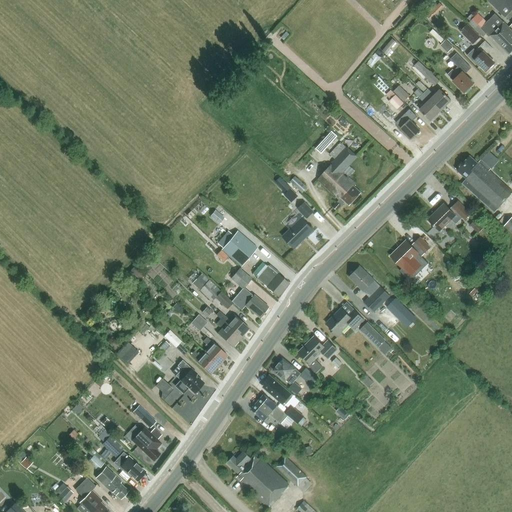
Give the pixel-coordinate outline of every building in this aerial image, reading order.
[(511,0),(486,0),(505,18),(506,17),(511,22),(511,0)] [(442,7),(438,3),(434,7),(437,11),(442,7)] [(511,30),(504,22),(495,14),(486,23),(476,13),(474,15),(472,13),(468,17),(471,20),(469,22),(483,36),(487,32),(490,36),(494,40),(510,54),(511,51),(511,30)] [(460,31),(473,44),(480,37),(467,24),(460,31)] [(386,54),(396,42),(392,39),(382,51),(386,54)] [(453,47),(446,39),(440,46),(447,53),(453,47)] [(486,71),(494,63),(486,54),(492,48),(485,41),(475,50),(474,49),(467,55),(479,67),(481,65),(486,71)] [(453,81),(464,92),(473,83),(465,74),(471,68),(457,53),(451,59),(458,67),(454,71),(452,69),(447,74),(453,81)] [(427,69),(422,75),(434,86),(439,81),(427,69)] [(394,91),(404,101),(410,95),(399,85),(394,91)] [(430,120),(441,110),(424,93),(419,88),(414,92),(426,104),(420,110),(430,120)] [(441,90),(435,95),(428,88),(424,93),(441,110),(451,100),(441,90)] [(391,99),(400,107),(404,103),(396,95),(391,99)] [(391,114),(387,110),(389,108),(385,104),(373,115),(377,120),(383,114),(386,118),(391,114)] [(409,109),(396,122),(411,139),(420,130),(411,122),(416,116),(409,109)] [(328,146),(322,140),(316,147),(322,153),(328,146)] [(356,182),(348,175),(346,177),(343,174),(345,172),(343,171),(356,157),(341,142),(330,154),(336,160),(318,179),(336,196),(336,197),(339,200),(333,207),(337,211),(346,200),(351,204),(361,193),(353,185),(356,182)] [(481,159),(479,161),(477,163),(476,162),(469,156),(457,169),(463,175),(462,176),(466,179),(461,183),(494,212),(511,193),(511,190),(488,170),(490,168),(481,159)] [(290,182),(302,193),(307,187),(295,176),(290,182)] [(285,194),(292,201),(297,197),(290,190),(285,194)] [(464,219),(470,213),(457,201),(449,209),(443,203),(427,219),(438,231),(450,219),(455,224),(462,217),(464,219)] [(297,209),(307,218),(314,211),(305,202),(297,209)] [(210,216),(219,223),(224,217),(215,210),(210,216)] [(475,220),(470,225),(478,233),(487,225),(480,217),(476,221),(475,220)] [(294,248),(314,230),(302,218),(282,236),(294,248)] [(221,249),(241,266),(257,247),(237,230),(221,249)] [(223,247),(233,235),(229,231),(218,244),(223,247)] [(419,256),(429,247),(419,237),(410,246),(405,241),(389,256),(401,268),(417,253),(419,256)] [(267,265),(262,261),(252,273),(257,277),(256,278),(277,296),(289,283),(277,273),(267,265)] [(137,279),(143,271),(137,265),(130,273),(137,279)] [(373,311),(383,301),(399,317),(405,311),(389,295),(359,266),(348,276),(368,297),(363,302),(373,311)] [(231,279),(243,289),(252,278),(239,268),(231,279)] [(233,302),(208,280),(200,289),(212,301),(216,297),(228,308),(233,302)] [(268,307),(254,294),(253,295),(245,289),(234,303),(241,310),(245,306),(259,318),(268,307)] [(173,307),(180,313),(183,309),(176,303),(173,307)] [(202,312),(207,317),(212,312),(207,307),(202,312)] [(353,329),(363,319),(354,309),(348,315),(342,308),(335,315),(326,324),(331,329),(329,331),(336,337),(341,332),(340,331),(348,323),(353,329)] [(222,318),(241,337),(249,328),(234,315),(229,321),(227,320),(228,318),(220,311),(217,315),(221,319),(222,318)] [(195,319),(203,326),(207,322),(199,314),(195,319)] [(233,346),(241,337),(222,318),(221,319),(218,322),(221,326),(222,325),(224,326),(218,333),(233,346)] [(199,331),(203,326),(195,319),(191,323),(199,331)] [(367,322),(360,330),(386,355),(387,354),(389,356),(394,351),(385,342),(386,340),(367,322)] [(164,336),(184,356),(188,352),(182,346),(184,344),(170,330),(164,336)] [(206,350),(220,363),(228,355),(207,337),(204,341),(210,346),(206,350)] [(315,374),(322,368),(314,360),(321,353),(328,360),(337,351),(327,341),(322,346),(314,337),(298,353),(309,364),(307,365),(315,374)] [(166,341),(158,349),(163,353),(170,345),(166,341)] [(128,342),(117,354),(127,364),(138,352),(128,342)] [(212,372),(220,363),(206,350),(201,355),(196,350),(192,354),(198,359),(212,372)] [(332,362),(337,368),(342,364),(336,358),(332,362)] [(284,380),(285,379),(290,384),(288,387),(296,394),(301,388),(293,381),(300,373),(298,371),(289,363),(288,364),(282,359),(273,369),(278,373),(278,374),(284,380)] [(194,393),(203,383),(196,375),(197,374),(191,369),(182,360),(178,365),(182,369),(176,375),(180,380),(174,386),(183,394),(189,388),(194,393)] [(366,375),(361,380),(368,387),(373,382),(366,375)] [(297,397),(292,393),(290,394),(283,388),(277,382),(270,376),(261,387),(273,398),(277,393),(290,405),(297,397)] [(288,416),(264,395),(251,409),(264,421),(270,415),(280,424),(281,424),(288,416)] [(80,413),(86,408),(81,403),(75,408),(80,413)] [(133,411),(150,428),(156,422),(139,405),(133,411)] [(304,416),(292,406),(285,414),(298,424),(304,416)] [(161,444),(157,440),(162,435),(155,428),(147,436),(142,431),(139,434),(144,439),(138,446),(153,461),(160,454),(155,449),(161,444)] [(79,435),(73,430),(69,435),(74,440),(79,435)] [(110,435),(105,430),(98,437),(104,442),(110,435)] [(102,444),(115,457),(124,448),(110,435),(104,442),(102,444)] [(305,448),(307,455),(313,453),(311,446),(305,448)] [(88,461),(97,470),(106,461),(92,448),(88,452),(92,457),(88,461)] [(282,492),(288,486),(258,458),(258,459),(254,456),(251,459),(242,451),(235,459),(233,456),(226,463),(237,473),(235,476),(269,509),(283,493),(282,492)] [(123,452),(113,463),(129,477),(131,476),(133,477),(137,481),(141,477),(142,477),(145,474),(144,473),(145,472),(123,452)] [(276,466),(304,492),(312,483),(306,478),(307,477),(285,456),(276,466)] [(96,478),(111,492),(113,492),(121,499),(124,496),(126,496),(128,493),(128,492),(129,491),(120,483),(122,482),(105,467),(96,478)] [(89,511),(103,511),(107,509),(101,502),(102,501),(92,490),(95,486),(87,478),(75,490),(84,498),(79,502),(89,511)] [(65,485),(59,491),(61,493),(56,499),(62,505),(73,493),(65,485)] [(315,511),(304,501),(297,508),(301,511),(315,511)]
